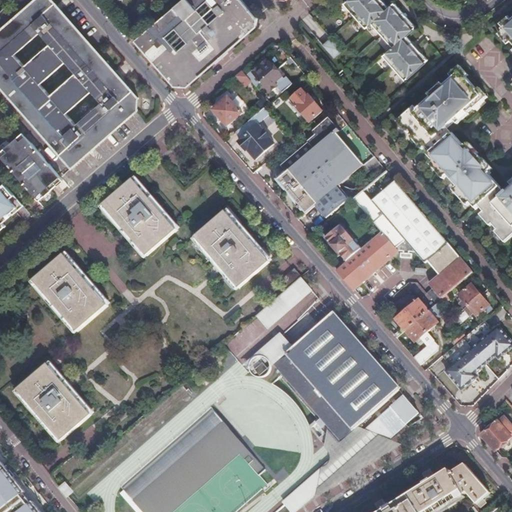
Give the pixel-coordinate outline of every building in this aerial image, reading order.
[(0,84),(71,166),(137,110),(137,98),(52,0),(34,0),(0,30),(0,84)] [(257,19),(241,0),(182,0),(177,4),(135,40),(175,86),(187,87),(223,56),(257,26),(257,19)] [(428,59),(422,52),(421,51),(421,52),(412,43),(413,42),(412,41),(407,35),(416,26),(394,2),(388,7),(383,0),(382,0),(381,0),(380,0),(347,0),(344,3),(366,27),(372,22),(393,46),(383,55),(405,80),(428,59)] [(500,21),(503,24),(511,17),(508,14),(500,21)] [(511,15),(511,17),(503,24),(501,26),(503,28),(508,34),(507,35),(511,39),(511,40),(511,15)] [(508,42),(511,39),(507,35),(508,34),(503,28),(498,32),(508,42)] [(330,37),(322,45),(334,57),(342,50),(330,37)] [(421,51),(422,52),(423,51),(413,40),(412,41),(413,42),(412,43),(421,52),(421,51)] [(246,76),(251,82),(255,87),(261,82),(275,70),(270,63),(262,69),(259,66),(246,76)] [(466,76),(468,74),(461,65),(450,75),(453,78),(460,71),(465,76),(466,76)] [(281,93),(291,84),(285,77),(283,79),(275,70),(261,82),(270,92),(276,87),(281,93)] [(427,146),(448,127),(455,120),(460,116),(482,96),(477,91),(478,90),(478,89),(466,76),(465,76),(460,71),(453,78),(444,85),(444,86),(445,87),(432,98),(432,97),(431,97),(418,109),(416,111),(403,122),(410,130),(415,136),(417,135),(426,146),(427,146)] [(242,72),(236,77),(245,87),(251,82),(246,76),(242,72)] [(444,86),(444,85),(442,83),(429,95),(431,97),(432,97),(432,98),(445,87),(444,86)] [(460,116),(455,120),(458,124),(469,113),(468,112),(473,108),(474,109),(488,96),(480,87),(478,89),(478,90),(477,91),(482,96),(460,116)] [(294,106),(308,122),(322,110),(308,94),(306,96),(301,88),(290,98),(296,105),(294,106)] [(214,111),(227,126),(242,114),(228,98),(214,111)] [(408,132),(410,130),(403,122),(416,111),(418,109),(415,106),(413,108),(398,121),(408,132)] [(253,117),(235,132),(241,139),(238,142),(254,161),(275,143),(253,117)] [(278,181),(303,209),(342,175),(346,179),(363,165),(337,134),(340,132),(328,118),(313,131),(316,135),(280,166),(287,173),(278,181)] [(431,151),(452,133),(448,127),(427,146),(431,151)] [(289,137),(292,140),(303,131),(300,128),(289,137)] [(0,155),(39,200),(63,180),(22,132),(0,149),(0,155)] [(480,205),(501,187),(489,174),(491,172),(490,171),(481,161),(480,162),(475,156),(476,155),(467,146),(466,144),(464,146),(453,132),(452,133),(431,151),(428,154),(433,160),(448,176),(449,175),(458,186),(457,186),(457,187),(471,202),(477,208),(480,205)] [(423,149),(426,146),(417,135),(415,136),(413,138),(423,149)] [(481,161),(490,171),(493,168),(485,159),(484,160),(478,153),(479,152),(470,143),(467,146),(476,155),(475,156),(480,162),(481,161)] [(444,178),(448,176),(433,160),(430,163),(444,178)] [(342,175),(303,209),(307,213),(324,199),(326,202),(329,200),(337,209),(349,198),(339,185),(346,179),(342,175)] [(103,205),(147,255),(176,230),(134,179),(103,205)] [(337,270),(354,289),(399,251),(397,248),(407,240),(426,262),(428,260),(440,275),(430,284),(433,288),(428,293),(437,304),(438,303),(474,272),(396,181),(372,201),(363,190),(358,194),(352,199),(353,200),(381,232),(372,240),(337,270)] [(4,218),(21,203),(4,184),(0,187),(0,230),(3,228),(0,224),(0,218),(3,216),(4,218)] [(511,186),(506,192),(485,211),(495,222),(493,223),(494,224),(499,229),(505,237),(511,230),(511,186)] [(468,205),(471,202),(457,187),(454,190),(468,205)] [(485,211),(506,192),(501,187),(480,205),(485,211)] [(344,207),(372,240),(381,232),(353,200),(344,207)] [(23,205),(21,203),(4,218),(3,216),(0,218),(0,224),(23,205)] [(194,237),(238,288),(268,263),(224,211),(194,237)] [(495,222),(485,211),(481,214),(491,226),(494,224),(493,223),(495,222)] [(326,237),(338,253),(354,240),(341,225),(326,237)] [(511,230),(505,237),(499,229),(496,232),(506,242),(511,236),(511,230)] [(33,280),(77,331),(107,305),(63,255),(33,280)] [(288,287),(299,277),(293,269),(282,279),(288,287)] [(299,293),(307,287),(299,277),(288,287),(278,296),(289,308),(302,297),(299,293)] [(469,305),(481,294),(472,284),(460,294),(469,305)] [(263,309),(255,316),(268,330),(312,292),(307,287),(299,293),(302,297),(289,308),(278,296),(263,309)] [(469,305),(465,308),(469,313),(473,310),(477,315),(490,304),(481,294),(469,305)] [(397,319),(406,330),(417,320),(429,310),(420,300),(416,303),(411,295),(400,304),(407,311),(397,319)] [(429,310),(417,320),(427,332),(439,322),(429,310)] [(272,363),(274,365),(331,430),(340,441),(354,429),(359,426),(399,390),(333,313),(294,346),(288,352),(286,350),(272,363)] [(417,320),(406,330),(416,342),(420,339),(427,347),(414,357),(421,365),(439,349),(439,345),(427,332),(417,320)] [(472,347),(485,363),(497,353),(499,355),(511,344),(511,339),(499,324),(492,331),(483,321),(466,335),(464,337),(472,347)] [(450,339),(455,345),(464,337),(466,335),(461,330),(450,339)] [(273,367),(274,365),(272,363),(286,350),(288,352),(294,346),(281,332),(243,366),(249,372),(251,368),(251,366),(251,365),(252,363),(252,361),(253,359),(255,358),(256,357),(258,356),(269,369),(273,367)] [(455,345),(444,354),(452,364),(447,369),(462,387),(478,373),(476,371),(485,363),(472,347),(464,337),(455,345)] [(272,369),(273,367),(269,369),(258,356),(256,357),(255,358),(253,359),(252,361),(252,363),(251,365),(251,366),(251,368),(251,369),(252,371),(253,372),(254,374),(256,375),(257,376),(259,376),(261,377),(263,377),(265,376),(266,376),(268,375),(270,374),(271,372),(272,371),(272,369)] [(17,390),(61,441),(91,415),(47,364),(17,390)] [(332,456),(283,501),(292,511),(296,511),(325,485),(327,485),(329,485),(331,484),(333,483),(334,482),(335,480),(335,479),(335,477),(340,483),(403,443),(390,437),(420,412),(405,395),(366,428),(359,426),(354,429),(340,441),(331,430),(320,439),(332,456)] [(260,475),(266,470),(212,408),(121,487),(143,511),(173,511),(240,454),(260,475)] [(511,422),(505,415),(482,435),(492,446),(497,451),(511,438),(511,422)] [(40,511),(0,461),(0,511),(40,511)] [(381,511),(437,511),(468,493),(478,504),(491,493),(466,464),(452,472),(450,469),(381,511)] [(66,481),(58,488),(66,499),(74,492),(66,481)]
